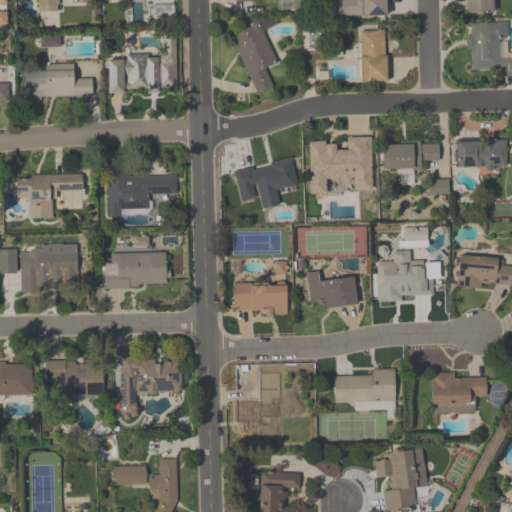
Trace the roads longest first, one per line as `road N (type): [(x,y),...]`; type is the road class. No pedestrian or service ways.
road 1 (tertiary): [(196,0),(211,511)]
road 2 (residential): [(430,102),(331,106),(250,127),(0,145)]
road 3 (residential): [(207,351),(480,334)]
road 4 (residential): [(0,326),(206,321)]
